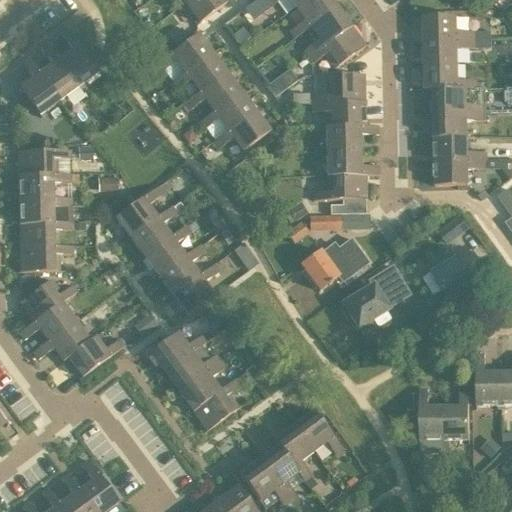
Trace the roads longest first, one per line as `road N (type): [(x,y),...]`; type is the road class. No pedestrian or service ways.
road 1 (residential): [(511,248),(478,202),(388,203),(387,26),(366,0)]
road 2 (residential): [(62,423),(91,402),(171,506)]
